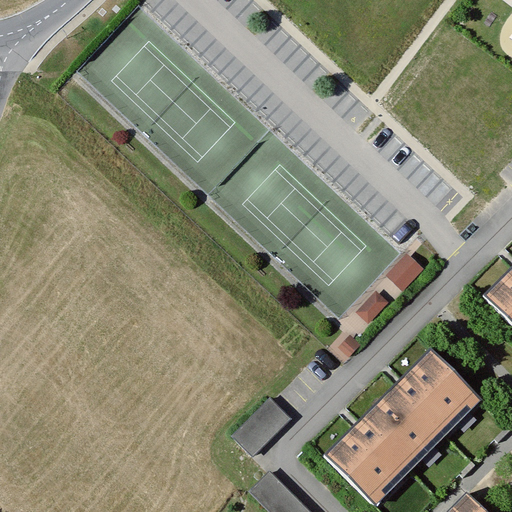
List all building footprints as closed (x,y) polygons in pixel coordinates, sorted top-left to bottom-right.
[(423,270),(406,255),(386,276),(403,292),(423,270)] [(511,275),(489,298),(511,320),(511,275)] [(386,303),(376,294),(357,313),(368,323),(386,303)] [(358,346),(349,337),(340,348),(348,356),(358,346)] [(478,400),(432,354),(328,456),(374,502),(478,400)] [(251,458),(290,420),(269,399),(230,437),(251,458)] [(311,511),(270,471),(249,491),(270,511),(311,511)] [(488,511),(469,493),(450,511),(488,511)]
